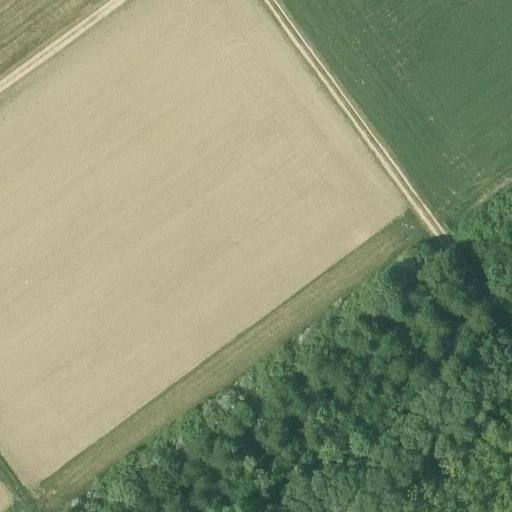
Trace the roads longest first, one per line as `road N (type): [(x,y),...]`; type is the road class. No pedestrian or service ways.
road 1 (track): [(511,333),(269,0)]
road 2 (track): [(0,89),(124,0)]
